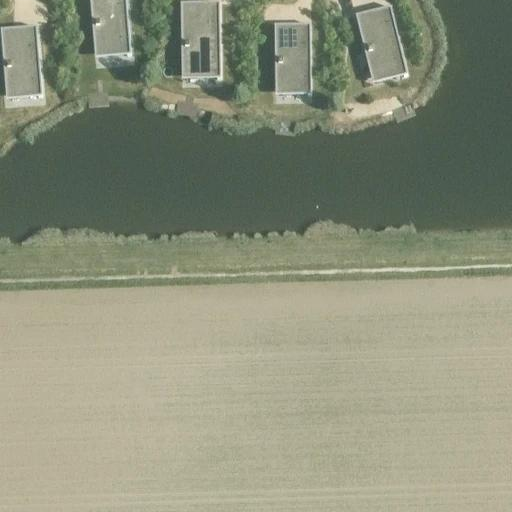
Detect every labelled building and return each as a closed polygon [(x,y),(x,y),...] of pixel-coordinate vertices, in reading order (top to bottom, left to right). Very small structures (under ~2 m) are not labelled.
[(89,0),(91,12),(92,12),(92,17),(95,17),(96,25),(95,25),(96,30),(98,49),(98,53),(130,50),(129,37),(126,0),(89,0)] [(200,5),(181,6),(181,24),(185,24),(185,46),(185,51),(186,63),(186,75),(221,74),(220,11),(217,11),(217,12),(205,12),(205,6),(200,6),(200,5)] [(371,14),(355,18),(360,38),(361,38),(363,43),(366,43),(368,51),(367,51),(368,56),(369,56),(375,78),(406,71),(392,15),(390,16),(378,19),(377,13),(371,15),(371,14)] [(275,54),(279,54),(279,62),(278,62),(278,68),(279,68),(279,91),(311,90),(310,33),(308,33),(308,34),(296,34),(296,28),(290,28),(290,27),(274,28),(274,49),(275,49),(275,54)] [(17,31),(0,32),(2,53),(3,53),(3,59),(7,58),(7,66),(7,72),(8,72),(10,95),(42,92),(37,35),(35,35),(35,36),(23,37),(22,31),(17,31)]
